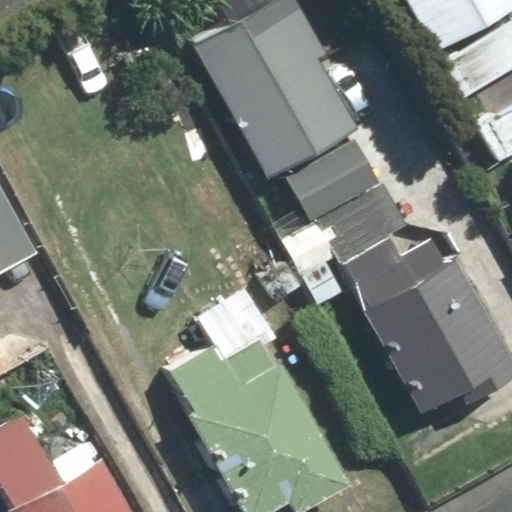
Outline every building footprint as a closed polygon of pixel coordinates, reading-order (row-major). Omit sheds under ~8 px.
[(313,51),(282,0),(228,0),(161,40),(244,179),(332,126),(294,62),(313,51)] [(381,0),(410,53),(420,47),(449,100),(511,65),(511,38),(494,6),(505,0),(381,0)] [(511,94),(452,124),(472,166),(511,146),(511,94)] [(261,245),(304,305),(331,289),(400,416),(489,367),(416,233),(382,252),(369,227),(387,217),(334,141),(274,184),(298,218),(261,245)] [(511,158),(500,165),(511,189),(511,244),(508,247),(511,255),(511,158)] [(0,210),(0,262),(21,251),(0,210)] [(198,337),(146,368),(171,410),(163,414),(221,511),(248,511),(262,504),(267,511),(284,511),(330,485),(239,332),(206,352),(198,337)] [(0,511),(112,511),(81,456),(44,477),(5,409),(0,411),(0,511)]
